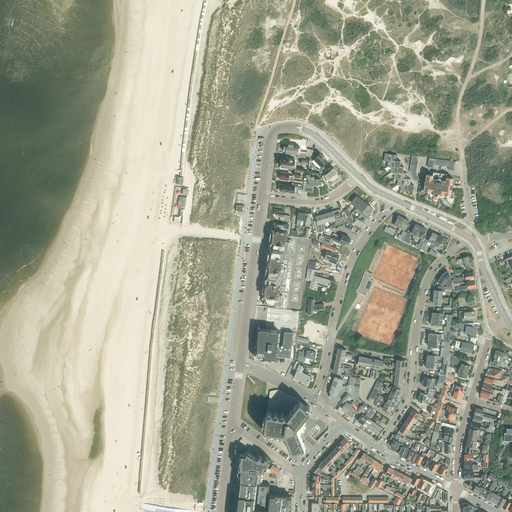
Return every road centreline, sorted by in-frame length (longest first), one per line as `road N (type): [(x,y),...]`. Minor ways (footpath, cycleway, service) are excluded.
road 1 (residential): [(467,236),(426,281),(409,394),(378,447)]
road 2 (residential): [(313,400),(354,256),(395,199)]
road 3 (secondary): [(261,198),(270,135),(279,127),(313,134),(358,176)]
road 4 (secondary): [(240,364),(261,198)]
road 5 (track): [(460,146),(459,101),(484,0)]
